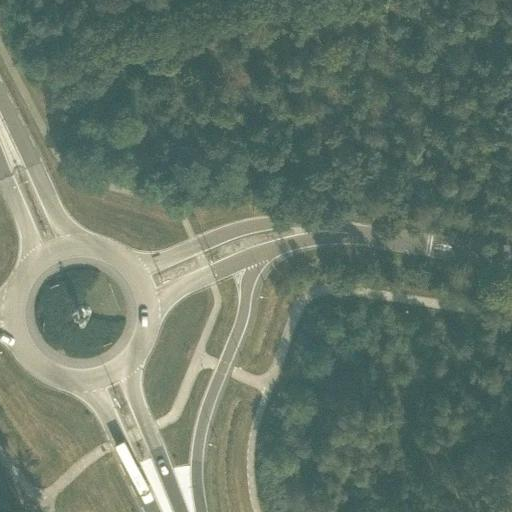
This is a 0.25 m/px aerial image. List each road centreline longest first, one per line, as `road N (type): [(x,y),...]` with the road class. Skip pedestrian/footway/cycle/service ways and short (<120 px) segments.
road 1 (primary): [(195,511),(197,435),(264,254)]
road 2 (tertiary): [(322,230),(252,227),(128,266)]
road 3 (tertiary): [(322,230),(511,259)]
road 4 (track): [(145,50),(301,0)]
road 5 (primary): [(75,382),(162,511)]
road 6 (primary): [(169,511),(169,483),(127,364)]
road 7 (tertiary): [(149,317),(170,298),(264,254)]
road 8 (primary): [(83,247),(5,142)]
road 9 (primary): [(5,142),(34,266)]
